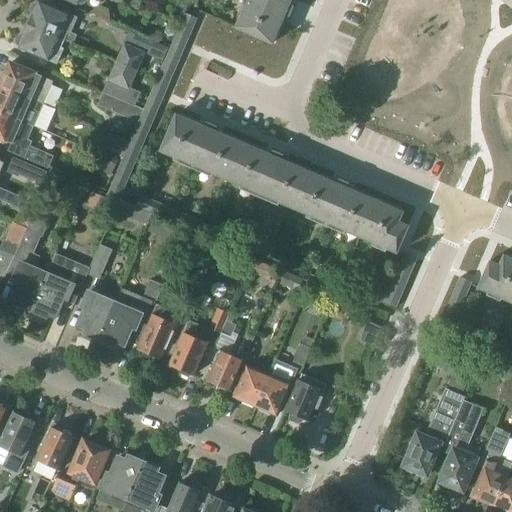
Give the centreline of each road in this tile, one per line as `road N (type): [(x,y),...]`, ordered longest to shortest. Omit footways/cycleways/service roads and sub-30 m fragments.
road 1 (residential): [(339,494),(0,350)]
road 2 (residential): [(339,494),(463,207)]
road 3 (residential): [(463,207),(300,136),(286,116)]
road 4 (residential): [(286,116),(336,0)]
